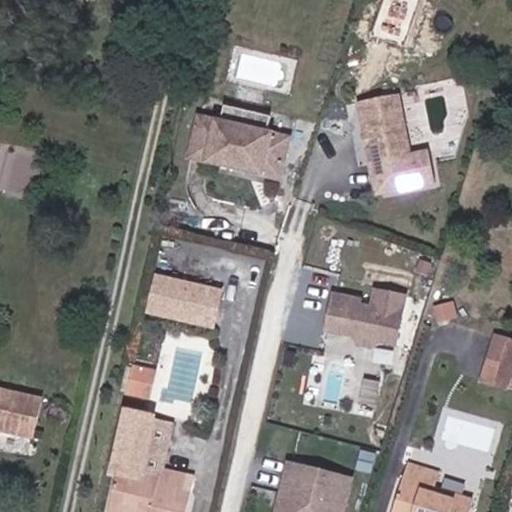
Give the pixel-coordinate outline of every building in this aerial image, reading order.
[(438,200),(431,161),(413,164),(400,103),(360,112),(372,173),(377,172),(381,191),(399,208),(438,200)] [(271,122),(225,111),(221,128),(267,139),(271,122)] [(221,128),(199,123),(192,165),(279,184),(288,143),(267,139),(221,128)] [(399,208),(381,191),(377,172),(372,173),(380,212),(399,208)] [(221,294),(155,278),(147,313),(214,328),(221,294)] [(396,355),(405,306),(375,300),(371,317),(359,315),(360,309),(333,304),(325,340),(352,346),(358,355),(372,357),(381,352),(396,355)] [(483,391),(509,398),(511,388),(511,351),(497,348),(483,391)] [(126,399),(131,375),(123,373),(118,398),(126,399)] [(126,399),(138,402),(143,377),(131,375),(126,399)] [(150,379),(143,377),(138,402),(145,404),(150,379)] [(0,384),(0,426),(31,434),(40,394),(0,384)] [(158,484),(145,482),(158,420),(126,412),(108,511),(113,511),(185,511),(187,481),(159,475),(158,484)] [(170,423),(158,420),(145,482),(158,484),(159,475),(170,423)] [(343,511),(349,488),(288,472),(277,511),(343,511)] [(405,475),(394,511),(472,511),(433,502),(437,483),(405,475)]
